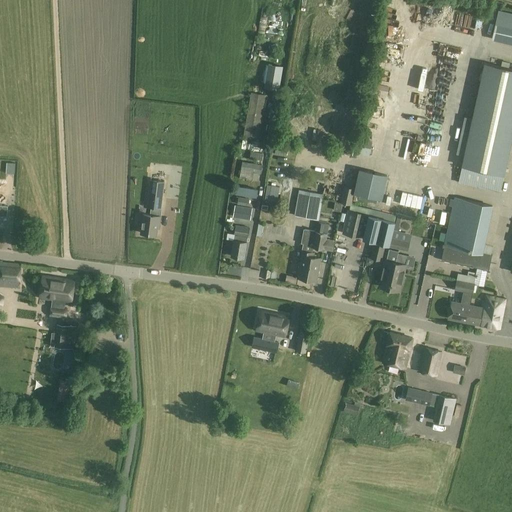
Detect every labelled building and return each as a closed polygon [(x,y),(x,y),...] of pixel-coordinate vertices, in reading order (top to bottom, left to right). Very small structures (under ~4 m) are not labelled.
[(460,9),(459,21),(478,22),(479,11),(460,9)] [(511,13),(499,11),(492,40),(511,44),(511,13)] [(263,60),(258,87),(270,90),(276,56),(268,55),(267,60),(263,60)] [(486,62),(504,67),(506,61),(488,55),(486,62)] [(458,152),(466,154),(460,182),(500,191),(511,139),(511,69),(486,64),(474,119),(465,117),(458,152)] [(251,93),(244,136),(258,139),(265,95),(251,93)] [(264,131),(270,133),(273,121),(267,120),(264,131)] [(372,152),(375,138),(364,136),(361,150),(372,152)] [(250,158),(262,160),(263,153),(251,151),(250,158)] [(262,165),(242,162),(240,178),(252,180),(254,172),(261,173),(262,165)] [(360,169),(355,193),(382,199),(387,175),(360,169)] [(141,233),(156,235),(157,225),(159,225),(160,216),(159,216),(160,208),(161,208),(164,182),(150,180),(147,207),(154,207),(153,215),(144,214),(141,233)] [(266,194),(277,196),(279,186),(267,184),(266,194)] [(234,193),(256,197),(257,191),(235,187),(234,193)] [(299,190),(294,216),(319,220),(324,194),(299,190)] [(427,211),(435,211),(435,194),(427,194),(427,211)] [(491,205),(454,197),(442,259),(478,267),(488,269),(489,269),(492,254),(482,252),(491,205)] [(237,204),(248,206),(249,199),(238,198),(237,204)] [(0,216),(7,217),(8,206),(0,205),(0,216)] [(235,205),(233,215),(250,218),(252,208),(235,205)] [(396,221),(348,209),(342,232),(390,244),(396,221)] [(304,229),(301,243),(303,244),(302,251),(312,252),(313,247),(333,251),(335,240),(326,239),(327,233),(329,225),(317,222),(315,231),(308,230),(304,229)] [(248,236),(249,228),(236,225),(234,234),(235,234),(234,240),(231,256),(244,258),(247,242),(248,236)] [(393,237),(392,237),(391,246),(390,247),(408,251),(411,241),(393,237)] [(382,261),(386,244),(375,242),(371,258),(374,258),(374,259),(382,261)] [(389,249),(386,260),(380,286),(391,288),(396,262),(398,253),(399,251),(389,249)] [(312,252),(302,251),(297,277),(317,281),(321,258),(314,257),(314,253),(312,252)] [(391,288),(401,291),(406,265),(406,264),(408,255),(398,253),(396,262),(391,288)] [(344,258),(333,259),(334,281),(345,281),(344,258)] [(0,286),(19,288),(21,264),(0,262),(0,286)] [(271,265),(271,273),(280,274),(281,266),(271,265)] [(487,276),(488,269),(478,267),(477,274),(487,276)] [(50,316),(66,317),(67,308),(64,308),(64,301),(72,302),(75,280),(43,276),(40,298),(58,300),(57,307),(51,307),(50,316)] [(297,278),(287,276),(286,282),(295,284),(297,278)] [(453,301),(449,318),(470,322),(473,305),(470,305),(475,283),(457,279),(455,289),(463,291),(461,303),(453,301)] [(484,308),(473,305),(470,322),(500,328),(505,299),(486,296),(484,308)] [(269,338),(269,336),(272,337),(273,334),(285,337),(289,317),(260,310),(256,330),(265,332),(262,349),(259,348),(250,391),(273,397),(274,392),(277,392),(278,388),(275,387),(283,345),(272,343),(272,341),(271,341),(272,338),(269,338)] [(77,326),(57,323),(56,333),(52,333),(50,346),(74,349),(77,326)] [(306,353),(310,331),(300,329),(296,351),(306,353)] [(391,333),(384,362),(406,367),(413,338),(391,333)] [(420,371),(437,375),(443,352),(425,348),(420,371)] [(453,372),(464,375),(466,367),(455,364),(453,372)] [(300,382),(288,379),(286,386),(297,389),(300,382)] [(413,401),(439,407),(435,421),(450,424),(456,399),(415,390),(413,401)] [(343,411),(358,415),(361,403),(355,402),(355,404),(346,402),(343,411)]
